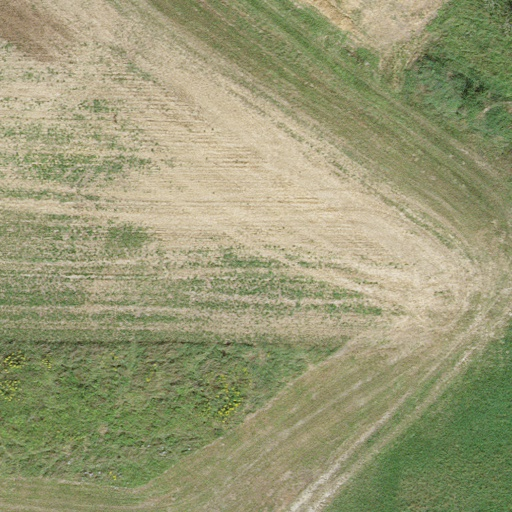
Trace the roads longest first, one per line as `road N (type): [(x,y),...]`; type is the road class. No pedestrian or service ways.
road 1 (track): [(296,511),(474,331),(511,280)]
road 2 (track): [(511,218),(469,168),(352,90)]
road 3 (track): [(222,0),(352,90)]
